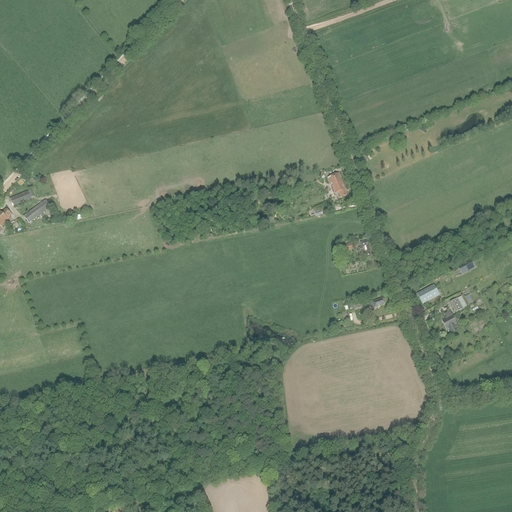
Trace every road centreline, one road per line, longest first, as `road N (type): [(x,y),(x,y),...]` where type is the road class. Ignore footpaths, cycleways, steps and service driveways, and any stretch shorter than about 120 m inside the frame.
road 1 (track): [(440,399),(290,0)]
road 2 (track): [(0,193),(179,0)]
